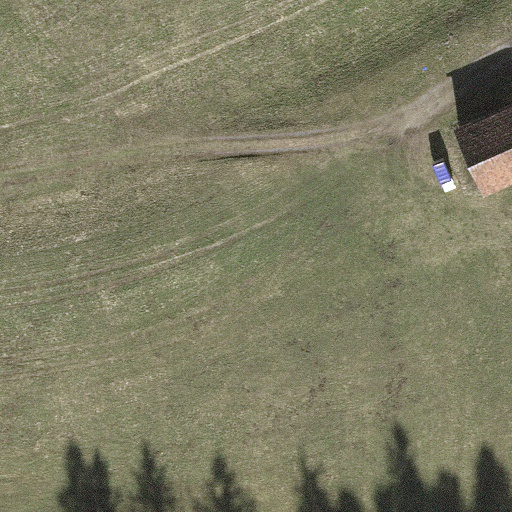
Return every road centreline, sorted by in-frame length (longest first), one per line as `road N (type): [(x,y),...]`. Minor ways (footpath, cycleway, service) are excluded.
road 1 (track): [(0,9),(88,102),(138,132),(181,145),(356,133),(475,76)]
road 2 (track): [(206,147),(0,180)]
